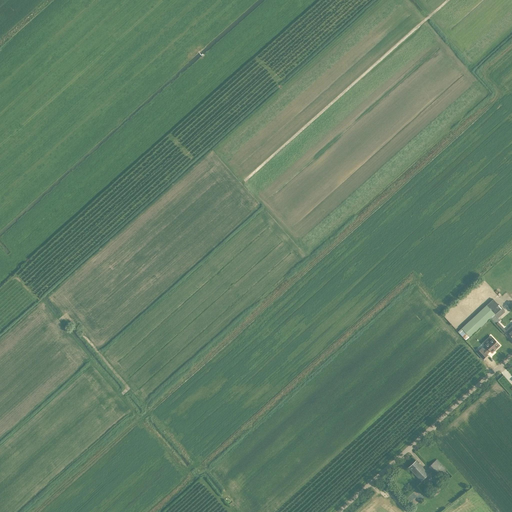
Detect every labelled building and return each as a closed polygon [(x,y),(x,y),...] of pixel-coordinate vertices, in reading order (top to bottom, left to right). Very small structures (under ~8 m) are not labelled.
[(493,299),(458,331),(466,341),(490,319),(503,333),(506,331),(501,325),(501,326),(498,322),(500,320),(495,315),(502,309),(493,299)] [(488,342),(484,346),(486,348),(483,351),(481,349),(476,353),(483,359),(487,355),(486,354),(490,351),(491,353),(499,345),(493,339),(489,343),(488,342)] [(439,478),(447,470),(437,460),(429,467),(439,478)] [(421,481),(429,474),(416,461),(409,468),(421,481)] [(440,488),(434,482),(430,486),(436,491),(440,488)]
